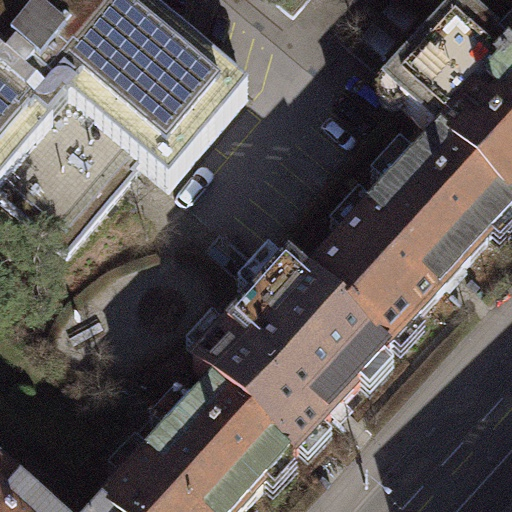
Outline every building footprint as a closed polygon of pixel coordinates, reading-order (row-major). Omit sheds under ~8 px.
[(0,0),(0,205),(66,261),(141,172),(167,194),(249,97),(133,0),(0,0)] [(437,142),(511,210),(511,58),(457,9),(390,83),(407,99),(399,108),(437,142)] [(306,286),(385,357),(511,216),(511,210),(437,142),(306,286)] [(291,461),(385,357),(306,286),(286,268),(193,372),(213,391),(291,461)] [(213,391),(101,511),(244,511),(291,461),(213,391)] [(0,511),(45,511),(0,471),(0,511)]
